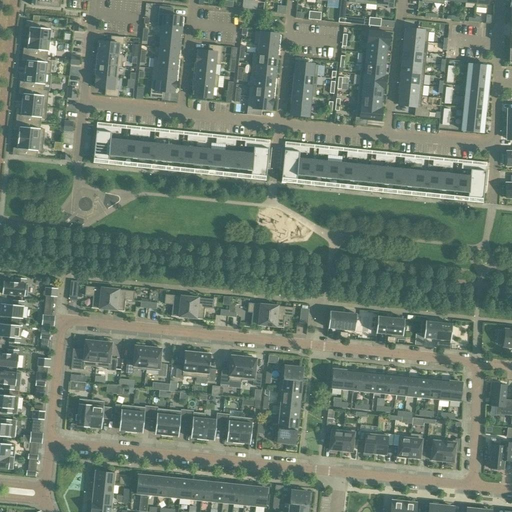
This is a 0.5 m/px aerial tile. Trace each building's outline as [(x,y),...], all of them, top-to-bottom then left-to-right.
[(30,4),(30,5),(59,8),(59,0),(34,0),(34,5),(30,4)] [(376,0),(376,5),(387,6),(387,8),(393,9),(394,0),(376,0)] [(476,0),(476,8),(487,9),(487,0),(476,0)] [(159,14),(158,25),(182,28),(182,27),(181,27),(182,17),(173,16),(174,8),(160,6),(159,14)] [(28,38),(49,41),(50,23),(32,22),(31,27),(30,27),(29,33),(28,38)] [(159,36),(181,39),(182,28),(158,25),(158,26),(160,26),(159,36)] [(463,27),(463,40),(482,41),(482,28),(463,27)] [(407,29),(406,40),(427,42),(429,31),(407,29)] [(255,42),(278,45),(280,34),(256,31),(255,42)] [(368,43),(388,45),(389,34),(369,32),(368,43)] [(99,41),(98,53),(119,55),(121,44),(123,44),(124,37),(111,36),(110,42),(99,41)] [(161,37),(160,48),(180,50),(181,39),(159,36),(159,37),(161,37)] [(47,57),(49,41),(28,38),(27,44),(28,44),(27,50),(29,50),(28,55),(47,57)] [(427,42),(406,40),(404,51),(422,53),(423,42),(427,43),(427,42)] [(278,45),(255,42),(255,43),(258,43),(257,53),(254,53),(278,56),(278,55),(277,55),(278,45)] [(388,45),(368,43),(367,53),(362,53),(385,56),(386,45),(388,45)] [(196,63),(220,65),(222,47),(209,45),(208,52),(198,51),(197,56),(196,56),(196,63)] [(179,50),(180,50),(160,48),(159,58),(154,57),(154,58),(177,61),(179,50)] [(404,51),(403,62),(425,64),(426,53),(422,53),(404,51)] [(98,53),(97,65),(121,67),(122,55),(119,55),(98,53)] [(278,56),(254,53),(253,64),(277,66),(278,56)] [(385,56),(362,53),(361,64),(384,66),(385,56)] [(26,60),(25,72),(45,74),(50,74),(51,63),(46,62),(47,57),(28,55),(28,61),(26,60)] [(153,69),(176,72),(177,61),(154,58),(153,69)] [(425,64),(403,62),(402,73),(424,75),(425,64)] [(220,65),(196,63),(197,63),(196,74),(219,76),(214,75),(215,65),(220,65)] [(295,73),(317,76),(318,65),(296,63),(295,73)] [(252,75),(276,77),(277,66),(253,64),(252,75)] [(361,64),(360,75),(384,77),(383,77),(384,66),(361,64)] [(95,75),(95,76),(117,78),(118,67),(121,67),(97,65),(96,76),(95,75)] [(488,78),(489,67),(469,65),(468,76),(488,78)] [(176,72),(153,69),(152,80),(176,83),(176,82),(175,82),(176,72)] [(43,90),(45,74),(25,72),(24,83),(25,83),(25,88),(43,90)] [(295,73),(294,84),(316,86),(317,76),(295,73)] [(402,73),(401,83),(423,86),(424,75),(402,73)] [(219,76),(196,74),(195,85),(194,85),(194,86),(218,88),(219,76)] [(251,86),(274,88),(275,78),(276,78),(276,77),(252,75),(257,76),(256,85),(251,85),(251,86)] [(384,77),(360,75),(359,85),(383,88),(384,77)] [(104,96),(117,97),(118,90),(116,90),(117,78),(95,76),(94,83),(95,83),(95,88),(105,89),(104,96)] [(487,89),(488,78),(468,76),(467,87),(487,89)] [(175,89),(176,83),(152,80),(150,97),(163,99),(163,92),(174,94),(174,89),(175,89)] [(401,83),(400,94),(422,97),(423,86),(401,83)] [(315,96),(316,86),(294,84),(293,94),(315,96)] [(359,85),(357,96),(381,99),(382,88),(383,88),(359,85)] [(218,88),(194,86),(193,97),(212,99),(213,88),(218,88)] [(250,96),(274,99),(274,98),(273,98),(274,88),(251,86),(250,96)] [(486,99),(487,89),(467,87),(465,97),(486,99)] [(48,91),(43,90),(25,88),(24,94),(23,94),(22,105),(46,107),(48,91)] [(293,94),(292,104),(309,106),(310,96),(315,97),(315,96),(293,94)] [(422,97),(400,94),(399,105),(415,107),(414,116),(427,117),(428,111),(421,108),(422,97)] [(274,99),(250,96),(248,107),(272,110),(272,105),(273,105),(274,99)] [(357,96),(356,107),(381,109),(379,109),(381,99),(357,96)] [(464,108),(485,110),(486,99),(465,97),(464,108)] [(291,115),(308,116),(309,106),(292,104),(291,115)] [(21,122),(40,124),(41,118),(45,119),(46,107),(22,105),(21,116),(22,116),(22,117),(21,122)] [(381,109),(356,107),(355,124),(366,125),(367,119),(380,121),(381,109)] [(483,121),(485,110),(464,108),(463,119),(483,121)] [(482,132),(483,121),(463,119),(462,130),(482,132)] [(18,138),(43,141),(44,129),(39,129),(40,124),(21,122),(21,127),(20,127),(19,132),(18,132),(18,138)] [(110,133),(111,128),(96,126),(93,163),(93,159),(108,160),(110,133)] [(122,158),(124,141),(110,139),(111,133),(110,133),(108,160),(109,156),(122,158)] [(43,141),(18,138),(17,144),(18,144),(17,149),(19,150),(18,155),(37,157),(37,151),(42,152),(43,141)] [(137,159),(138,142),(124,141),(122,158),(137,159)] [(151,161),(153,144),(139,142),(137,159),(151,161)] [(254,147),(251,175),(265,176),(265,180),(266,180),(269,144),(254,142),(254,147)] [(165,162),(167,145),(153,144),(151,161),(165,162)] [(167,145),(165,162),(180,164),(181,147),(167,145)] [(299,152),(299,147),(285,145),(284,150),(281,182),(282,178),(296,180),(299,152)] [(181,147),(180,164),(194,165),(196,148),(181,147)] [(253,154),(239,152),(237,170),(251,171),(251,175),(254,147),(253,147),(253,154)] [(208,167),(210,149),(196,148),(194,165),(208,167)] [(210,149),(208,167),(223,168),(225,151),(210,149)] [(237,170),(239,152),(225,151),(223,168),(237,170)] [(299,152),(296,180),(297,176),(310,177),(312,160),(299,158),(299,152)] [(325,178),(327,161),(312,160),(310,177),(325,178)] [(325,178),(339,180),(341,163),(327,161),(325,178)] [(341,163),(339,180),(354,181),(355,164),(341,163)] [(370,166),(355,164),(354,181),(368,183),(370,166)] [(471,170),(468,197),(482,199),(482,202),(482,203),(486,166),(471,165),(471,170)] [(370,166),(368,183),(382,184),(384,167),(370,166)] [(398,169),(384,167),(382,184),(397,186),(398,169)] [(398,169),(397,186),(411,187),(413,170),(398,169)] [(413,170),(411,187),(425,189),(427,172),(413,170)] [(456,175),(454,192),(468,193),(467,197),(468,197),(471,170),(470,170),(470,176),(456,175)] [(427,172),(425,189),(440,190),(441,173),(427,172)] [(454,192),(456,175),(441,173),(440,190),(454,192)] [(2,288),(2,294),(3,294),(26,297),(28,284),(25,283),(25,279),(15,278),(14,282),(5,281),(4,288),(2,288)] [(108,310),(110,289),(85,286),(85,296),(93,297),(92,300),(91,308),(99,309),(108,310)] [(56,297),(57,289),(45,287),(44,296),(56,297)] [(110,289),(108,310),(116,311),(124,312),(125,304),(125,300),(133,301),(134,291),(110,289)] [(77,293),(69,292),(69,300),(77,301),(77,293)] [(187,318),(189,297),(165,295),(164,304),(172,305),(172,309),(171,316),(179,317),(187,318)] [(189,297),(187,318),(196,319),(204,320),(204,312),(205,308),(213,309),(214,300),(189,297)] [(22,319),(23,306),(23,301),(13,300),(12,305),(1,304),(0,310),(2,310),(1,317),(22,319)] [(258,325),(267,326),(269,305),(248,303),(247,313),(252,313),(252,317),(251,317),(251,324),(258,325)] [(269,305),(267,326),(276,327),(283,328),(284,320),(284,316),(292,317),(293,308),(269,305)] [(299,323),(307,323),(309,309),(301,309),(299,323)] [(356,314),(354,314),(354,313),(348,312),(348,313),(329,311),(328,328),(355,331),(356,314)] [(41,325),(54,326),(55,316),(42,315),(41,325)] [(396,317),(396,318),(377,316),(375,333),(402,336),(404,319),(402,319),(402,318),(396,317)] [(444,322),(444,323),(425,321),(423,338),(450,341),(452,324),(450,324),(450,323),(444,322)] [(21,326),(0,323),(0,336),(9,338),(8,342),(19,344),(19,339),(20,339),(21,326)] [(511,330),(505,329),(503,347),(511,347),(511,330)] [(377,334),(376,339),(404,344),(405,338),(377,334)] [(39,350),(39,337),(31,337),(31,350),(39,350)] [(84,366),(96,367),(98,342),(94,341),(94,339),(86,338),(86,341),(85,341),(84,351),(73,349),(71,368),(83,369),(84,366)] [(103,342),(98,342),(96,367),(108,368),(108,371),(116,371),(117,359),(110,358),(111,343),(111,341),(103,340),(103,342)] [(133,369),(146,370),(148,348),(142,347),(135,346),(133,361),(127,360),(125,373),(133,374),(133,369)] [(154,348),(148,348),(146,370),(158,371),(158,376),(165,377),(166,364),(160,364),(161,349),(154,348)] [(0,366),(17,368),(18,355),(18,350),(8,349),(7,354),(0,353),(0,366)] [(183,376),(195,378),(197,353),(192,352),(185,351),(183,366),(177,366),(175,378),(183,379),(183,376)] [(203,353),(197,353),(195,378),(207,379),(207,381),(214,382),(215,370),(209,369),(210,354),(203,353)] [(242,380),(244,357),(238,357),(231,356),(230,371),(221,370),(220,382),(229,383),(229,381),(241,382),(242,380)] [(249,358),(244,357),(242,380),(253,381),(252,386),(260,387),(261,374),(254,374),(256,359),(256,358),(249,358)] [(50,359),(38,358),(37,367),(49,368),(50,359)] [(279,378),(301,381),(302,374),(303,368),(296,367),(296,368),(280,366),(279,378)] [(343,371),(332,370),(330,388),(342,389),(343,371)] [(350,370),(350,371),(343,371),(342,389),(352,391),(354,371),(350,370)] [(0,384),(4,384),(3,389),(19,391),(21,373),(0,371),(0,384)] [(354,371),(352,391),(363,392),(365,373),(359,372),(359,371),(354,371)] [(374,393),(376,373),(371,372),(371,374),(365,373),(363,392),(374,393)] [(384,394),(386,375),(380,374),(380,373),(376,373),(374,393),(384,394)] [(395,395),(397,375),(393,375),(393,376),(386,375),(384,394),(395,395)] [(406,396),(408,377),(402,377),(402,375),(397,375),(395,395),(406,396)] [(408,377),(406,396),(417,397),(419,377),(414,377),(414,378),(408,377)] [(419,377),(417,397),(427,398),(429,380),(423,379),(423,378),(419,377)] [(301,381),(279,378),(278,391),(302,394),(302,388),(301,387),(301,381)] [(429,380),(427,398),(438,400),(440,379),(436,379),(436,380),(429,380)] [(440,379),(438,400),(449,401),(451,382),(445,381),(445,380),(440,379)] [(451,382),(449,401),(460,402),(462,383),(451,382)] [(491,406),(490,414),(495,414),(495,415),(511,416),(511,409),(511,400),(505,399),(506,385),(503,385),(504,384),(496,383),(496,384),(493,384),(491,406)] [(46,400),(46,389),(36,388),(36,400),(46,400)] [(276,404),(299,406),(299,400),(301,400),(302,394),(278,391),(276,404)] [(0,407),(1,408),(1,413),(17,414),(18,397),(0,394),(0,407)] [(77,421),(76,425),(89,426),(91,400),(79,399),(77,415),(75,415),(75,421),(77,421)] [(91,400),(89,426),(101,427),(102,419),(110,420),(112,408),(103,407),(104,402),(91,400)] [(125,432),(130,433),(133,406),(121,405),(115,404),(114,412),(120,413),(119,429),(119,431),(125,432)] [(298,412),(299,406),(276,404),(280,405),(279,416),(275,416),(299,419),(300,413),(298,412)] [(144,418),(150,418),(151,406),(145,406),(145,407),(133,406),(130,433),(136,433),(142,434),(142,431),(144,418)] [(157,407),(151,406),(150,418),(156,419),(155,433),(154,435),(161,436),(166,436),(169,410),(157,409),(157,407)] [(31,419),(43,420),(44,411),(32,410),(31,419)] [(180,411),(169,410),(166,436),(172,437),(178,437),(178,435),(180,422),(186,422),(187,410),(180,410),(180,411)] [(193,411),(187,410),(186,422),(192,423),(190,436),(190,439),(197,439),(202,440),(204,418),(205,414),(193,412),(193,411)] [(221,426),(223,414),(216,413),(216,420),(204,418),(202,440),(207,441),(214,441),(214,439),(215,425),(221,426)] [(238,444),(240,417),(229,416),(229,415),(223,414),(221,426),(228,426),(226,440),(226,442),(232,443),(238,444)] [(296,432),(297,425),(298,425),(299,419),(275,416),(274,430),(296,432)] [(250,445),(250,443),(252,419),(240,417),(238,444),(243,444),(250,445)] [(272,426),(273,419),(266,418),(265,425),(272,426)] [(0,436),(14,438),(16,420),(0,419),(0,421),(0,436)] [(341,451),(343,429),(331,428),(329,449),(329,452),(336,452),(337,450),(341,451)] [(343,429),(341,451),(346,451),(352,452),(354,430),(343,429)] [(296,432),(274,430),(272,442),(288,444),(295,445),(296,439),(295,439),(296,432)] [(42,444),(43,434),(30,432),(29,442),(42,444)] [(374,454),(376,433),(365,432),(363,453),(363,455),(370,456),(370,454),(374,454)] [(376,433),(374,454),(380,455),(385,455),(386,455),(388,434),(376,433)] [(410,434),(410,436),(408,458),(414,458),(419,459),(422,435),(410,434)] [(403,457),(408,458),(410,436),(399,435),(397,456),(397,457),(403,457)] [(433,438),(431,460),(436,461),(436,460),(442,461),(444,440),(433,438)] [(491,445),(488,468),(492,468),(491,470),(500,471),(500,469),(503,470),(504,461),(511,462),(511,457),(511,443),(501,442),(501,439),(491,438),(491,445)] [(444,440),(442,461),(446,461),(446,464),(453,465),(453,462),(454,451),(458,451),(460,439),(455,439),(455,441),(444,440)] [(0,456),(14,457),(15,445),(0,443),(0,456)] [(0,468),(13,470),(14,457),(0,456),(0,468)] [(94,482),(113,484),(114,473),(96,471),(94,482)] [(145,511),(148,476),(138,475),(136,494),(141,495),(139,511),(145,511)] [(148,476),(145,511),(146,511),(148,495),(158,496),(160,476),(155,476),(155,477),(148,476)] [(158,496),(169,497),(171,479),(164,478),(164,477),(160,476),(158,496)] [(171,479),(169,497),(179,499),(181,478),(177,478),(176,479),(171,479)] [(181,478),(179,499),(190,500),(192,481),(185,480),(186,479),(181,478)] [(200,501),(203,481),(198,480),(198,481),(192,481),(190,500),(200,501)] [(200,501),(211,502),(213,483),(207,482),(207,481),(203,481),(200,501)] [(92,493),(112,495),(113,484),(94,482),(94,488),(93,488),(92,493)] [(213,483),(211,502),(222,503),(224,483),(219,482),(219,484),(213,483)] [(233,504),(235,485),(228,485),(229,483),(224,483),(222,503),(233,504)] [(245,485),(241,485),(241,486),(235,485),(233,504),(243,505),(245,485)] [(245,485),(243,505),(254,506),(256,487),(250,487),(250,486),(245,485)] [(254,506),(265,507),(267,489),(256,487),(254,506)] [(290,491),(289,503),(308,505),(309,498),(310,492),(303,492),(290,491)] [(92,504),(111,506),(112,495),(92,493),(92,497),(93,497),(92,503),(92,504)] [(402,511),(404,502),(391,501),(390,511),(402,511)] [(404,502),(402,511),(415,511),(416,504),(404,502)] [(288,511),(308,511),(309,511),(307,511),(308,505),(289,503),(288,511)]
